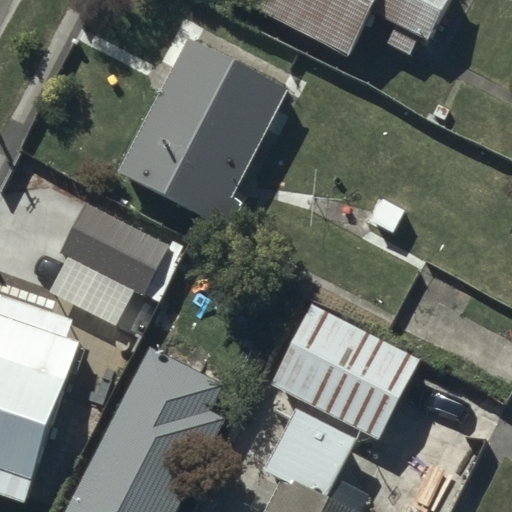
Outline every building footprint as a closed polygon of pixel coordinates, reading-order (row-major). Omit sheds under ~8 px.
[(251,0),(348,48),(370,4),(400,19),(389,40),(407,48),(417,28),(430,34),(447,0),(251,0)] [(284,85),(191,36),(122,165),(215,214),(284,85)] [(405,210),(384,198),(373,218),(394,230),(405,210)] [(170,242),(85,199),(61,246),(146,289),(170,242)] [(0,301),(0,488),(25,497),(81,337),(68,333),(74,317),(3,292),(0,301)] [(418,355),(312,302),(272,381),(377,434),(418,355)] [(224,381),(150,342),(60,511),(176,511),(226,418),(209,409),(224,381)] [(355,433),(297,405),(271,459),(329,487),(355,433)] [(452,511),(479,459),(449,444),(420,503),(413,499),(407,511),(452,511)] [(363,511),(280,471),(260,511),(363,511)]
